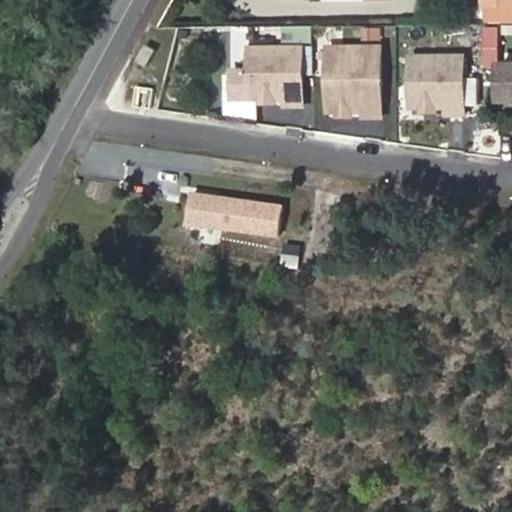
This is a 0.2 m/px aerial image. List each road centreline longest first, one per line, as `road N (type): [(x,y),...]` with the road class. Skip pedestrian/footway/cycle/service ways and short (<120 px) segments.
road 1 (residential): [(85,114),(511,179)]
road 2 (secondary): [(0,265),(85,114)]
road 3 (secondary): [(85,114),(149,0)]
